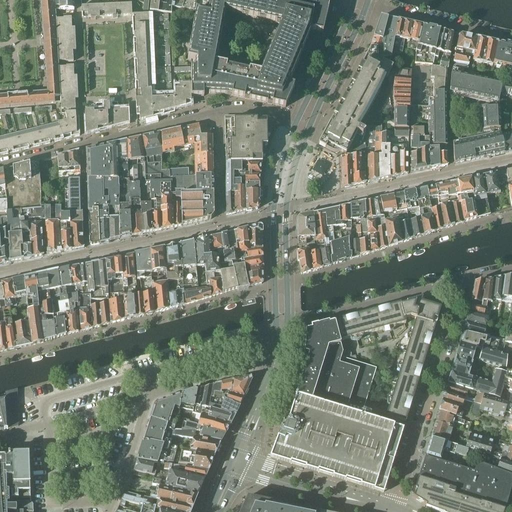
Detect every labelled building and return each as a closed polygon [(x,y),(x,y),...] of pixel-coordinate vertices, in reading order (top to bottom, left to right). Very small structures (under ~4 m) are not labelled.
[(59,0),(60,7),(53,7),(54,15),(57,15),(56,11),(75,11),(74,0),(59,0)] [(150,0),(149,6),(149,12),(171,14),(172,7),(172,0),(150,0)] [(172,0),(172,7),(184,10),(185,0),(172,0)] [(196,0),(185,0),(184,10),(194,12),(195,6),(196,4),(196,0)] [(208,0),(207,9),(206,13),(196,11),(187,59),(191,60),(191,68),(191,85),(191,95),(191,96),(203,96),(203,93),(226,95),(285,108),(294,87),(292,86),(288,84),(290,80),(300,57),(300,56),(301,54),(302,53),(303,50),(304,47),(307,40),(309,35),(304,33),(305,30),(312,31),(315,32),(321,34),(323,34),(325,25),(326,21),(326,19),(327,16),(329,6),(327,5),(323,4),(318,3),(304,0),(208,0)] [(207,9),(208,0),(196,0),(196,4),(195,6),(207,9)] [(54,15),(53,7),(53,5),(40,6),(41,16),(54,15)] [(131,5),(114,6),(115,17),(131,16),(131,5)] [(115,17),(114,6),(98,7),(99,18),(115,17)] [(99,18),(98,7),(82,8),(82,19),(99,18)] [(54,15),(41,16),(42,25),(55,24),(54,15)] [(148,15),(131,16),(132,26),(149,26),(148,15)] [(76,52),(76,29),(73,29),(72,19),(64,19),(64,20),(61,20),(61,16),(57,17),(57,24),(58,33),(58,42),(59,51),(59,59),(59,65),(63,65),(63,62),(66,62),(66,63),(74,63),(73,52),(76,52)] [(383,41),(388,19),(381,17),(374,36),(376,37),(376,39),(383,41)] [(381,50),(380,50),(377,60),(389,61),(393,46),(399,21),(388,19),(383,41),(381,50)] [(405,23),(399,21),(393,46),(400,48),(405,23)] [(404,40),(410,41),(414,25),(405,23),(400,48),(393,46),(391,56),(394,56),(394,53),(402,55),(403,48),(404,40)] [(55,33),(55,24),(42,25),(42,34),(55,33)] [(422,27),(414,25),(410,41),(408,49),(415,51),(417,42),(419,42),(422,27)] [(149,26),(132,26),(132,37),(149,36),(149,26)] [(419,42),(415,63),(416,63),(432,67),(433,68),(433,67),(434,58),(440,30),(439,30),(439,31),(437,30),(436,29),(436,30),(427,28),(427,27),(425,27),(424,27),(423,27),(424,26),(422,26),(422,27),(419,42)] [(441,59),(447,32),(440,31),(440,30),(434,58),(441,59)] [(450,55),(455,34),(447,32),(441,59),(448,61),(450,55)] [(55,33),(42,34),(43,37),(43,43),(56,42),(56,37),(55,33)] [(150,47),(149,36),(132,37),(133,48),(150,47)] [(376,37),(374,36),(371,47),(380,50),(381,50),(383,41),(376,39),(376,37)] [(497,44),(482,40),(462,36),(458,38),(459,39),(453,63),(461,64),(460,68),(468,70),(469,65),(470,58),(473,58),(472,62),(491,67),(491,66),(492,67),(492,66),(497,44)] [(57,51),(56,42),(43,43),(44,52),(57,51)] [(511,45),(506,44),(506,46),(497,44),(492,66),(496,67),(495,69),(500,70),(500,68),(508,70),(507,72),(511,72),(511,45)] [(150,47),(133,48),(133,59),(151,58),(150,47)] [(334,117),(318,146),(331,153),(333,154),(335,154),(337,154),(341,154),(343,154),(343,155),(342,155),(342,156),(351,156),(365,156),(365,148),(365,147),(366,147),(365,127),(365,123),(380,123),(380,112),(391,111),(390,109),(390,99),(389,90),(388,81),(388,77),(392,69),(393,67),(390,66),(388,65),(389,61),(377,60),(380,50),(371,47),(342,102),(334,116),(334,117)] [(57,51),(44,52),(44,61),(57,60),(57,51)] [(151,58),(133,59),(134,70),(151,69),(151,58)] [(447,70),(448,61),(441,59),(439,69),(447,70)] [(57,60),(44,61),(45,70),(58,69),(57,60)] [(78,100),(77,77),(74,77),(74,67),(66,67),(66,68),(63,68),(63,65),(59,65),(59,69),(60,78),(61,96),(61,102),(61,110),(62,110),(66,110),(66,111),(76,111),(75,100),(78,100)] [(439,69),(433,67),(433,68),(432,67),(431,78),(434,78),(446,79),(447,70),(439,69)] [(58,79),(58,69),(45,70),(45,80),(58,79)] [(152,80),(151,69),(134,70),(134,81),(152,80)] [(412,81),(412,71),(392,69),(388,77),(388,81),(412,81)] [(502,97),(502,83),(462,74),(463,71),(452,69),(451,73),(449,92),(488,100),(488,105),(481,106),(481,108),(482,108),(483,129),(482,129),(482,132),(489,131),(490,137),(453,145),(453,159),(454,164),(505,153),(503,136),(504,135),(504,134),(500,134),(499,102),(502,102),(502,97)] [(446,79),(434,78),(433,93),(445,93),(446,79)] [(60,96),(58,79),(45,80),(46,92),(47,92),(47,95),(57,94),(57,97),(60,96)] [(152,91),(152,80),(134,81),(135,92),(151,91),(152,91)] [(412,91),(412,81),(388,81),(389,90),(412,91)] [(511,84),(502,83),(502,97),(506,98),(507,96),(511,97),(511,94),(511,84)] [(191,105),(191,101),(189,101),(185,101),(185,95),(191,95),(191,85),(175,85),(175,95),(151,96),(151,91),(135,92),(136,116),(139,115),(139,121),(174,113),(174,110),(185,107),(191,105)] [(411,100),(412,91),(389,90),(390,99),(411,100)] [(47,92),(46,92),(36,93),(37,104),(61,102),(61,96),(60,96),(57,97),(57,94),(47,95),(47,92)] [(28,105),(27,93),(17,94),(18,106),(28,105)] [(37,104),(36,93),(27,93),(28,105),(37,104)] [(445,93),(433,93),(432,93),(432,101),(428,101),(428,107),(428,134),(429,134),(429,138),(429,147),(441,146),(445,147),(446,147),(445,93)] [(17,94),(7,95),(8,107),(18,106),(17,94)] [(7,95),(0,95),(0,107),(8,107),(7,95)] [(411,104),(411,100),(390,99),(390,109),(392,109),(394,109),(397,109),(408,110),(409,110),(410,110),(411,110),(411,107),(411,104)] [(130,124),(129,110),(118,110),(118,104),(96,105),(96,111),(85,111),(86,135),(130,124)] [(409,110),(408,110),(397,109),(394,109),(394,129),(409,129),(409,110)] [(9,130),(6,118),(6,117),(9,117),(9,115),(10,115),(9,110),(1,111),(1,115),(4,131),(9,130)] [(59,124),(63,141),(80,136),(79,113),(65,114),(65,122),(59,124)] [(245,164),(260,164),(260,163),(262,163),(262,158),(264,158),(263,152),(264,152),(264,151),(263,151),(263,146),(266,146),(266,137),(269,137),(268,131),(269,131),(269,130),(268,130),(268,124),(266,124),(266,119),(248,120),(248,116),(224,116),(226,165),(245,164)] [(63,141),(59,124),(48,126),(53,143),(63,141)] [(174,131),(161,134),(162,138),(162,155),(165,155),(174,153),(174,150),(193,146),(194,177),(213,177),(212,166),(213,166),(213,164),(212,164),(212,161),(213,161),(212,155),(212,150),(212,147),(212,136),(211,136),(211,129),(206,129),(206,125),(199,127),(198,125),(190,127),(190,128),(180,130),(174,131)] [(53,143),(48,126),(38,129),(42,146),(53,143)] [(374,127),(365,127),(366,147),(365,147),(365,148),(373,148),(373,157),(366,157),(367,183),(366,183),(367,184),(379,181),(379,157),(381,157),(381,133),(374,134),(374,127)] [(418,129),(411,129),(410,137),(410,172),(411,174),(429,170),(429,147),(429,138),(424,138),(424,128),(418,128),(418,129)] [(42,146),(38,129),(28,132),(32,148),(42,146)] [(32,148),(28,132),(17,134),(21,151),(32,148)] [(391,133),(381,133),(381,157),(379,157),(379,181),(389,179),(389,134),(392,134),(391,133)] [(21,151),(17,134),(7,137),(11,153),(21,151)] [(162,138),(161,134),(152,136),(154,151),(157,150),(159,157),(162,156),(162,155),(162,138)] [(403,134),(392,134),(389,134),(389,179),(398,177),(398,141),(401,141),(401,140),(402,140),(402,139),(403,134)] [(511,152),(511,143),(510,134),(504,135),(503,136),(505,153),(511,152)] [(154,151),(152,136),(143,138),(144,143),(147,159),(150,158),(148,152),(154,151)] [(11,153),(7,137),(0,138),(0,154),(1,156),(11,153)] [(144,143),(143,138),(125,142),(126,163),(126,165),(130,165),(130,161),(139,160),(140,164),(144,164),(144,163),(144,159),(147,159),(144,143)] [(402,153),(402,140),(401,140),(401,141),(398,141),(398,177),(399,177),(399,176),(407,174),(407,154),(402,153)] [(126,163),(125,142),(107,146),(87,150),(87,165),(87,179),(88,203),(107,203),(108,243),(110,242),(116,240),(116,238),(119,237),(119,240),(116,164),(126,163)] [(441,146),(429,147),(429,170),(439,168),(438,149),(445,149),(445,147),(441,146)] [(446,147),(445,147),(445,149),(438,149),(439,168),(447,166),(446,147)] [(150,158),(147,159),(144,159),(144,163),(150,163),(150,182),(151,189),(161,189),(163,189),(163,179),(171,179),(188,177),(188,169),(169,169),(169,171),(163,171),(162,156),(159,157),(157,150),(154,151),(148,152),(150,158)] [(69,173),(80,172),(80,171),(78,151),(68,154),(69,173)] [(58,157),(57,157),(58,162),(58,173),(67,173),(69,173),(68,154),(58,156),(58,157)] [(351,187),(351,156),(342,156),(343,189),(351,187)] [(365,156),(351,156),(351,187),(366,184),(365,184),(365,156)] [(145,183),(144,164),(140,164),(139,160),(130,161),(130,165),(126,165),(127,184),(139,184),(140,201),(141,235),(152,233),(151,197),(151,189),(150,182),(145,183)] [(42,189),(39,168),(39,161),(5,169),(10,191),(9,198),(7,213),(22,211),(42,209),(41,207),(42,192),(42,189)] [(126,165),(126,163),(116,164),(119,240),(131,237),(129,201),(140,201),(139,184),(127,184),(126,165)] [(245,177),(245,164),(226,165),(226,175),(235,174),(235,177),(245,177)] [(260,164),(245,164),(245,177),(245,183),(260,183),(260,164)] [(3,170),(0,170),(0,196),(0,199),(9,198),(10,191),(5,169),(3,170)] [(511,206),(508,184),(506,172),(495,175),(499,195),(500,195),(500,194),(498,189),(507,187),(508,192),(511,206)] [(235,174),(226,175),(226,190),(235,190),(235,177),(235,174)] [(495,175),(483,177),(486,196),(486,197),(497,195),(498,196),(499,195),(495,175)] [(214,212),(213,194),(195,194),(194,177),(188,177),(171,179),(172,200),(176,200),(176,201),(180,201),(181,227),(182,227),(193,224),(202,222),(208,221),(210,220),(214,216),(214,212)] [(213,192),(213,178),(213,177),(194,177),(195,194),(213,194),(214,194),(214,193),(213,192)] [(235,177),(235,190),(235,215),(246,212),(246,192),(245,183),(245,177),(235,177)] [(483,177),(470,180),(472,194),(473,199),(486,196),(483,177)] [(81,190),(80,179),(68,180),(68,184),(65,184),(65,190),(65,191),(68,191),(81,190)] [(172,200),(171,179),(163,179),(163,189),(161,189),(151,189),(151,197),(162,196),(162,209),(160,209),(161,231),(173,229),(173,214),(172,200)] [(457,203),(453,203),(455,212),(450,213),(453,227),(464,223),(460,197),(472,194),(470,180),(454,183),(455,192),(454,192),(455,197),(457,203)] [(259,192),(260,183),(245,183),(246,192),(259,192)] [(435,187),(427,189),(430,201),(437,200),(438,202),(448,200),(448,198),(455,197),(454,192),(455,192),(454,183),(435,187)] [(429,201),(430,201),(427,189),(415,191),(415,192),(418,208),(420,218),(433,215),(432,210),(431,210),(429,201)] [(81,201),(81,190),(68,191),(68,195),(65,195),(65,201),(66,201),(68,201),(81,201)] [(235,190),(226,190),(226,217),(235,215),(235,190)] [(259,192),(246,192),(246,212),(257,209),(259,207),(259,192)] [(418,208),(415,192),(402,194),(405,212),(407,211),(418,208)] [(405,212),(402,194),(391,197),(394,212),(396,211),(397,213),(400,213),(405,212)] [(476,220),(473,199),(472,194),(460,197),(464,223),(476,220)] [(152,233),(161,231),(160,209),(162,209),(162,196),(151,197),(152,233)] [(486,196),(473,199),(476,220),(502,212),(501,208),(491,211),(491,207),(488,208),(486,197),(486,196)] [(391,197),(380,199),(383,217),(384,217),(384,216),(392,214),(394,214),(394,212),(391,197)] [(0,227),(1,234),(0,233),(0,254),(1,266),(8,264),(8,251),(9,250),(7,214),(7,213),(9,198),(0,199),(0,227)] [(380,199),(373,201),(375,222),(383,220),(383,217),(380,199)] [(176,200),(172,200),(173,214),(173,229),(181,227),(180,201),(176,201),(176,200)] [(81,213),(81,201),(68,201),(68,206),(65,206),(65,211),(69,211),(69,214),(81,213)] [(141,235),(140,201),(129,201),(131,237),(141,235)] [(366,203),(366,220),(366,224),(375,223),(375,222),(373,201),(366,203)] [(98,245),(108,243),(107,203),(88,203),(88,212),(91,212),(91,211),(97,211),(98,245)] [(366,203),(358,205),(357,221),(357,227),(360,227),(360,221),(366,220),(366,203)] [(450,213),(448,204),(438,207),(438,208),(439,208),(443,230),(453,227),(450,213)] [(357,221),(358,205),(349,207),(349,219),(350,219),(350,227),(357,227),(357,221)] [(45,207),(41,207),(42,209),(22,211),(22,216),(28,216),(31,259),(31,260),(43,257),(41,224),(31,225),(31,220),(40,219),(40,221),(42,221),(42,217),(45,217),(45,207)] [(45,221),(44,221),(44,224),(47,257),(62,253),(60,215),(60,207),(55,207),(55,223),(51,222),(50,207),(45,207),(45,217),(45,221)] [(349,207),(339,209),(343,226),(345,226),(345,230),(350,229),(350,227),(350,219),(349,219),(349,207)] [(407,211),(412,240),(423,236),(420,218),(418,208),(407,211)] [(432,210),(433,215),(433,217),(432,217),(435,232),(443,230),(439,208),(438,208),(432,210)] [(343,226),(339,209),(313,214),(313,215),(316,240),(315,240),(315,242),(315,244),(323,243),(324,246),(328,246),(328,244),(327,235),(332,234),(332,233),(345,231),(345,230),(345,226),(343,226)] [(22,211),(7,213),(7,214),(9,250),(8,251),(8,264),(11,264),(11,263),(21,261),(20,250),(23,250),(23,235),(20,235),(19,216),(22,216),(22,211)] [(92,246),(98,245),(97,211),(91,211),(91,212),(88,212),(89,245),(92,246)] [(405,212),(400,213),(402,225),(399,226),(400,233),(398,234),(400,244),(412,240),(407,211),(405,212)] [(384,217),(383,217),(383,220),(388,247),(400,244),(398,234),(400,233),(399,226),(402,225),(400,213),(397,213),(394,214),(392,214),(393,220),(385,222),(384,217)] [(62,253),(72,251),(72,250),(70,225),(69,214),(60,215),(62,253)] [(82,224),(82,214),(69,214),(70,225),(82,224)] [(316,240),(313,215),(299,217),(297,219),(298,245),(305,245),(305,241),(309,241),(309,239),(315,239),(315,240),(316,240)] [(433,215),(420,218),(423,236),(435,232),(432,217),(433,217),(433,215)] [(28,216),(22,216),(19,216),(20,235),(23,235),(23,250),(20,250),(21,261),(21,262),(22,261),(31,259),(28,216)] [(360,221),(360,227),(361,241),(359,241),(360,257),(369,254),(366,224),(366,220),(360,221)] [(375,222),(375,223),(378,251),(388,247),(383,220),(375,222)] [(375,223),(366,224),(369,254),(378,251),(375,223)] [(82,224),(70,225),(72,250),(84,248),(83,247),(82,224)] [(262,230),(262,229),(259,227),(248,231),(249,246),(250,251),(262,249),(261,230),(262,230)] [(360,227),(357,227),(350,227),(350,229),(351,260),(360,257),(359,241),(361,241),(360,227)] [(350,229),(345,230),(345,231),(332,233),(332,234),(327,235),(328,244),(328,246),(329,247),(331,266),(351,260),(350,229)] [(249,246),(248,231),(237,233),(238,244),(241,244),(241,247),(249,246)] [(218,256),(219,265),(219,266),(234,264),(237,263),(237,261),(236,252),(239,252),(239,248),(241,247),(241,244),(238,244),(237,233),(229,235),(230,251),(222,252),(222,256),(218,256)] [(230,251),(229,235),(221,237),(222,252),(230,251)] [(222,256),(222,252),(221,237),(210,239),(211,252),(217,251),(218,256),(222,256)] [(220,272),(219,266),(219,265),(218,256),(212,258),(211,252),(210,239),(193,243),(195,255),(193,255),(195,269),(203,268),(204,274),(220,272)] [(177,284),(175,288),(176,293),(175,293),(177,308),(184,306),(183,293),(198,291),(198,290),(195,269),(193,255),(195,255),(193,243),(179,246),(182,280),(177,280),(177,284)] [(182,280),(179,246),(178,246),(178,247),(165,249),(164,249),(163,249),(166,277),(166,278),(166,282),(168,282),(173,281),(177,280),(182,280)] [(262,256),(262,249),(250,251),(249,246),(241,247),(239,248),(239,252),(239,253),(241,253),(247,252),(249,259),(262,256)] [(331,266),(328,246),(324,246),(324,248),(318,248),(319,252),(322,269),(331,266)] [(311,272),(322,269),(319,252),(318,248),(314,248),(308,249),(308,250),(311,272)] [(149,252),(149,253),(152,274),(152,279),(166,278),(166,277),(163,249),(149,252)] [(308,250),(297,251),(297,262),(299,262),(300,269),(301,275),(301,276),(311,272),(308,250)] [(239,253),(239,252),(236,252),(237,261),(241,260),(241,263),(245,262),(245,269),(263,266),(262,256),(249,259),(247,252),(241,253),(239,253)] [(149,253),(135,256),(137,280),(140,280),(152,279),(152,274),(149,253)] [(120,259),(118,259),(120,278),(121,287),(124,287),(124,291),(129,290),(129,286),(136,284),(134,267),(133,256),(120,259)] [(120,278),(118,259),(110,261),(112,279),(108,280),(109,285),(107,285),(108,293),(108,296),(122,293),(121,287),(120,278)] [(112,279),(110,261),(103,263),(106,293),(108,293),(107,285),(109,285),(108,280),(112,279)] [(246,272),(245,269),(245,262),(241,263),(242,266),(234,267),(237,290),(238,290),(248,288),(246,276),(246,272)] [(107,300),(106,293),(103,263),(95,264),(96,266),(100,300),(107,300)] [(100,300),(96,266),(95,264),(91,265),(90,265),(89,264),(89,265),(91,283),(92,283),(93,293),(90,294),(90,301),(100,300)] [(234,264),(219,266),(220,272),(223,295),(237,290),(234,267),(234,264)] [(93,293),(92,283),(91,283),(89,265),(87,265),(86,266),(82,267),(85,290),(79,291),(79,293),(82,292),(84,305),(81,306),(82,308),(90,306),(90,301),(90,294),(93,293)] [(263,266),(245,269),(246,272),(250,272),(250,275),(246,276),(248,288),(261,284),(263,282),(263,266)] [(85,290),(82,267),(78,268),(76,268),(76,269),(79,291),(85,290)] [(79,291),(76,269),(76,268),(68,270),(67,270),(69,287),(72,287),(72,292),(79,291)] [(69,287),(67,270),(56,272),(60,303),(66,301),(65,296),(73,295),(72,292),(72,287),(69,287)] [(60,303),(56,272),(44,275),(47,304),(47,305),(50,305),(59,303),(60,303)] [(220,272),(204,274),(206,289),(206,290),(210,289),(211,298),(223,295),(220,272)] [(47,304),(44,275),(34,277),(38,306),(47,304)] [(511,276),(503,278),(500,302),(500,303),(511,303),(511,276)] [(38,308),(38,306),(34,277),(25,279),(24,279),(24,280),(23,280),(26,304),(27,311),(26,311),(28,323),(31,346),(32,346),(43,343),(39,308),(38,308)] [(166,282),(166,278),(152,279),(152,293),(155,314),(169,310),(168,297),(170,296),(169,294),(168,282),(166,282)] [(493,280),(491,301),(500,302),(503,278),(493,280)] [(152,279),(140,280),(142,295),(144,316),(155,314),(152,293),(152,279)] [(26,304),(23,280),(12,282),(11,282),(14,308),(21,306),(26,304)] [(491,304),(491,301),(493,280),(485,281),(481,303),(481,306),(480,307),(486,308),(487,303),(491,304)] [(474,285),(470,302),(481,303),(485,281),(477,282),(474,285)] [(14,308),(11,282),(0,284),(0,287),(3,306),(3,308),(1,308),(3,321),(11,319),(10,308),(14,308)] [(136,296),(136,284),(129,286),(129,290),(124,291),(124,287),(121,287),(122,293),(125,321),(136,318),(136,296)] [(175,288),(174,289),(170,290),(171,294),(169,294),(170,296),(168,297),(169,310),(177,308),(175,293),(176,293),(175,288)] [(206,290),(206,289),(198,290),(198,291),(183,293),(184,306),(211,298),(210,289),(206,290)] [(75,294),(79,293),(79,291),(72,292),(73,295),(65,296),(66,301),(66,311),(65,312),(66,322),(64,323),(66,336),(77,333),(76,309),(75,294)] [(84,305),(82,292),(79,293),(75,294),(76,309),(78,309),(82,308),(81,306),(84,305)] [(125,321),(122,293),(108,296),(109,305),(111,325),(125,321)] [(144,316),(142,295),(136,296),(136,318),(144,316)] [(388,409),(365,402),(363,409),(373,412),(405,422),(440,308),(421,302),(422,300),(422,299),(415,300),(410,318),(415,320),(388,409)] [(410,318),(415,300),(400,305),(334,322),(342,353),(341,358),(357,363),(355,356),(351,357),(347,340),(405,325),(404,320),(410,318)] [(66,301),(60,303),(59,303),(61,313),(52,315),(54,340),(66,336),(64,323),(66,322),(65,312),(66,311),(66,301)] [(61,313),(59,303),(50,305),(52,315),(61,313)] [(47,304),(38,306),(38,308),(39,308),(43,343),(54,340),(52,315),(50,305),(47,305),(47,304)] [(111,325),(109,305),(99,306),(101,327),(111,325)] [(489,309),(486,308),(480,307),(481,306),(469,305),(467,312),(488,317),(489,309)] [(92,329),(91,307),(90,306),(82,308),(78,309),(79,333),(92,329)] [(101,327),(99,306),(96,306),(91,307),(92,329),(96,328),(101,327)] [(488,317),(467,312),(465,322),(466,322),(485,327),(488,325),(488,317)] [(12,326),(11,319),(3,321),(8,352),(17,349),(15,338),(12,326)] [(342,353),(334,322),(311,328),(305,335),(303,358),(306,362),(288,419),(287,418),(285,418),(284,419),(270,458),(384,494),(395,455),(397,456),(402,440),(403,437),(401,436),(404,428),(370,418),(373,412),(363,409),(365,402),(376,369),(357,363),(341,358),(342,353)] [(466,322),(463,332),(489,337),(489,336),(489,335),(484,334),(485,327),(466,322)] [(31,346),(28,323),(14,325),(16,337),(15,338),(17,349),(31,346)] [(489,337),(488,339),(499,341),(511,344),(511,332),(507,332),(505,332),(504,340),(489,336),(489,337)] [(463,334),(460,343),(477,347),(482,349),(494,352),(496,352),(498,346),(499,341),(488,339),(463,334)] [(460,343),(455,359),(472,363),(477,347),(460,343)] [(482,349),(478,361),(491,365),(494,352),(482,349)] [(494,352),(491,365),(501,368),(505,369),(506,359),(507,356),(501,355),(501,354),(496,352),(494,352)] [(452,369),(451,372),(468,377),(469,374),(472,363),(455,359),(452,369)] [(492,383),(492,384),(502,387),(504,381),(506,374),(495,370),(492,383)] [(451,372),(447,384),(468,390),(472,391),(475,381),(476,381),(476,379),(468,377),(451,372)] [(221,383),(219,394),(222,394),(223,392),(230,391),(230,393),(230,394),(228,394),(243,398),(252,380),(251,377),(250,377),(245,378),(221,383)] [(475,381),(472,391),(475,392),(475,393),(483,396),(484,396),(488,382),(476,379),(476,381),(475,381)] [(511,383),(504,381),(502,387),(502,389),(507,391),(511,392),(511,383)] [(488,382),(484,396),(491,398),(499,401),(502,389),(502,387),(492,384),(492,383),(488,382)] [(214,393),(219,394),(221,383),(212,386),(210,398),(213,399),(214,395),(214,393)] [(468,390),(447,384),(445,393),(464,399),(472,402),(480,404),(483,396),(475,393),(474,400),(467,398),(468,397),(466,396),(468,390)] [(196,391),(192,412),(201,414),(200,416),(203,416),(204,408),(209,409),(210,405),(209,405),(210,398),(212,386),(196,391)] [(4,393),(5,400),(17,398),(17,390),(4,393)] [(188,393),(182,395),(179,409),(192,412),(196,391),(194,391),(193,391),(189,392),(188,393)] [(505,397),(503,402),(506,403),(511,405),(511,392),(507,391),(505,397)] [(445,393),(443,400),(462,406),(464,399),(445,393)] [(243,398),(228,394),(225,401),(224,400),(224,401),(232,403),(232,405),(239,406),(243,398)] [(179,409),(182,395),(172,398),(170,398),(166,399),(165,401),(157,403),(155,405),(154,408),(152,410),(151,413),(152,415),(150,419),(164,423),(163,427),(174,431),(179,409)] [(486,412),(491,398),(484,396),(483,396),(480,404),(478,412),(481,413),(482,411),(486,412)] [(18,427),(17,398),(5,400),(6,419),(7,425),(8,429),(18,427)] [(494,416),(499,401),(491,398),(486,412),(491,414),(491,415),(494,416)] [(210,405),(209,409),(235,415),(235,416),(239,406),(232,405),(232,403),(224,401),(224,400),(222,400),(221,407),(210,405)] [(460,411),(462,406),(443,400),(440,411),(450,415),(462,418),(463,412),(460,411)] [(504,412),(506,403),(503,402),(499,401),(494,416),(497,417),(497,415),(502,416),(504,412)] [(478,412),(480,404),(472,402),(472,403),(470,413),(470,415),(472,416),(474,417),(476,416),(477,415),(478,412)] [(204,408),(203,416),(231,424),(235,415),(209,409),(204,408)] [(439,412),(436,422),(453,427),(454,422),(464,424),(465,421),(450,416),(450,415),(440,411),(439,412)] [(231,424),(203,416),(200,416),(198,423),(184,419),(181,431),(174,431),(186,433),(194,432),(196,432),(225,436),(231,424)] [(164,423),(150,419),(144,441),(157,444),(170,447),(172,436),(174,431),(163,427),(164,423)] [(436,422),(434,430),(450,435),(453,427),(436,422)] [(450,435),(434,430),(431,437),(432,437),(448,443),(450,435)] [(174,431),(172,436),(192,440),(190,449),(189,449),(189,450),(216,454),(221,442),(198,439),(199,436),(195,435),(196,432),(194,432),(186,433),(174,431)] [(225,436),(196,432),(195,435),(199,436),(198,439),(221,442),(225,436)] [(472,451),(477,436),(472,435),(472,433),(469,432),(464,448),(468,449),(472,451)] [(480,453),(485,437),(482,436),(481,438),(477,436),(472,451),(480,453)] [(448,443),(432,437),(426,454),(425,455),(425,456),(440,460),(443,452),(453,455),(453,454),(465,457),(468,449),(464,448),(448,443)] [(490,451),(490,450),(492,445),(493,442),(488,440),(488,438),(485,437),(480,453),(483,454),(488,456),(490,451)] [(144,441),(137,461),(151,464),(157,464),(163,465),(163,462),(173,463),(177,448),(170,447),(157,444),(144,441)] [(503,446),(502,452),(511,455),(511,448),(506,447),(503,446)] [(180,455),(178,466),(209,471),(216,454),(189,450),(181,449),(180,455)] [(493,452),(491,457),(511,463),(511,455),(502,452),(501,456),(495,455),(496,453),(493,452)] [(0,511),(12,511),(33,511),(33,505),(30,502),(19,502),(19,498),(30,498),(30,493),(29,454),(5,454),(6,457),(0,457),(0,511)] [(483,454),(481,464),(480,466),(511,476),(511,463),(491,457),(488,456),(483,454)] [(511,476),(480,466),(481,464),(476,463),(473,472),(429,459),(425,458),(418,479),(443,487),(443,486),(455,490),(454,494),(504,511),(511,483),(511,476)] [(155,471),(157,464),(151,464),(137,461),(134,471),(141,474),(154,477),(155,471)] [(209,471),(178,466),(164,464),(163,471),(168,472),(169,470),(179,472),(180,469),(186,470),(185,474),(188,474),(187,476),(191,477),(192,475),(205,479),(209,471)] [(153,480),(152,485),(156,486),(177,491),(178,490),(198,495),(205,479),(192,475),(191,477),(187,476),(188,474),(185,474),(179,472),(169,470),(168,472),(168,474),(155,471),(154,477),(153,480)] [(141,474),(134,471),(133,476),(153,480),(154,477),(141,474)] [(414,497),(413,496),(412,498),(431,509),(438,511),(503,511),(504,511),(454,494),(455,490),(443,486),(443,487),(418,479),(415,489),(417,490),(414,497)] [(191,511),(193,507),(198,496),(198,495),(178,490),(177,491),(159,487),(157,497),(151,495),(150,498),(154,499),(157,500),(156,502),(160,503),(159,510),(168,511),(191,511)] [(153,505),(154,499),(150,498),(125,493),(121,500),(125,501),(142,506),(155,509),(155,506),(153,505)] [(315,511),(316,511),(315,511),(247,498),(241,511),(315,511)]
